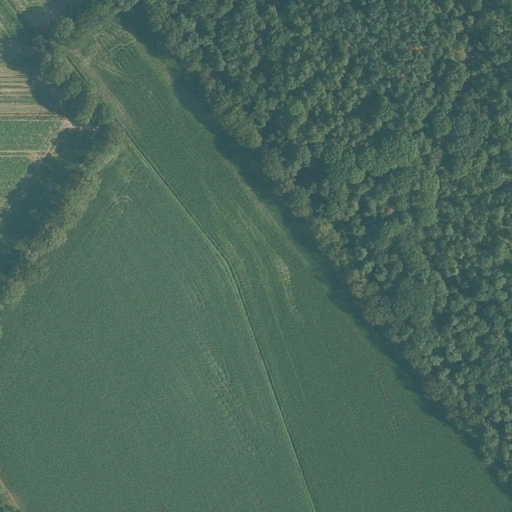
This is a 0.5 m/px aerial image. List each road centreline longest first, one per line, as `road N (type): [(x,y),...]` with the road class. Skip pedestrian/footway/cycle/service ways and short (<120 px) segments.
road 1 (track): [(404,339),(462,70),(487,0)]
road 2 (track): [(511,180),(249,139)]
